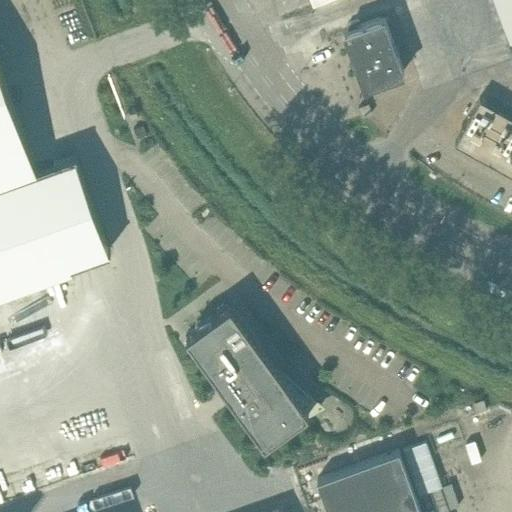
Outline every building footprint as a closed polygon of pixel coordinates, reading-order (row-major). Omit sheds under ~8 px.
[(9,0),(17,28),(26,26),(18,0),(9,0)] [(511,0),(496,0),(511,44),(511,0)] [(364,85),(383,79),(404,71),(384,16),(344,30),(351,51),(349,64),(357,65),(364,85)] [(36,167),(0,67),(0,290),(71,265),(70,263),(109,249),(74,154),(36,167)] [(511,172),(511,114),(480,97),(455,141),(511,172)] [(362,116),(372,113),(368,103),(359,107),(362,116)] [(131,120),(139,118),(136,111),(129,113),(131,120)] [(137,138),(146,135),(143,125),(133,128),(137,138)] [(291,386),(230,302),(186,334),(265,442),(298,417),(299,418),(322,404),(295,383),(291,386)] [(477,412),(486,409),(483,399),(474,402),(477,412)] [(329,511),(422,511),(399,448),(317,478),(329,511)] [(422,456),(424,480),(436,478),(433,455),(422,456)]
